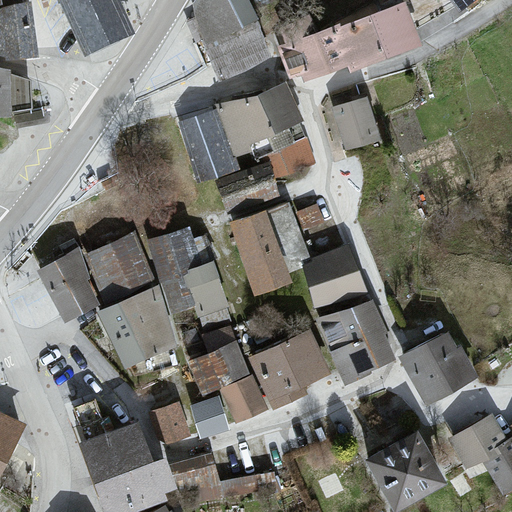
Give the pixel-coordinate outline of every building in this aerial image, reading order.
[(55,0),(81,57),(123,40),(108,0),(55,0)] [(266,58),(239,0),(192,0),(217,83),(266,58)] [(0,15),(0,50),(37,61),(30,7),(0,15)] [(377,14),(285,44),(297,82),(394,54),(377,14)] [(0,74),(0,121),(10,121),(12,78),(0,74)] [(305,141),(280,88),(256,100),(215,110),(176,127),(127,130),(150,188),(192,183),(238,173),(305,141)] [(366,99),(331,108),(347,151),(379,142),(366,99)] [(262,215),(230,225),(252,301),(289,288),(262,215)] [(189,234),(149,245),(164,286),(182,281),(199,329),(234,321),(216,267),(200,269),(189,234)] [(135,242),(91,258),(106,304),(152,283),(135,242)] [(345,249),(297,261),(309,306),(363,288),(345,249)] [(83,254),(38,278),(64,326),(98,311),(85,284),(83,254)] [(155,295),(97,320),(125,372),(178,349),(155,295)] [(369,299),(315,317),(342,380),(393,357),(369,299)] [(446,330),(400,354),(426,401),(471,377),(446,330)] [(305,331),(245,359),(258,380),(273,404),(329,380),(305,331)] [(244,372),(233,347),(188,367),(198,396),(244,372)] [(236,424),(264,414),(258,380),(222,390),(236,424)] [(190,413),(202,442),(225,433),(214,404),(190,413)] [(175,410),(151,418),(163,446),(189,436),(175,410)] [(0,471),(25,429),(0,417),(0,471)] [(491,419),(450,442),(465,471),(506,450),(491,419)] [(135,423),(75,446),(99,511),(138,511),(165,502),(161,493),(174,490),(162,458),(151,462),(135,423)] [(414,433),(359,461),(392,510),(442,484),(414,433)] [(173,453),(176,480),(200,478),(202,494),(275,488),(274,468),(217,473),(215,450),(173,453)]
